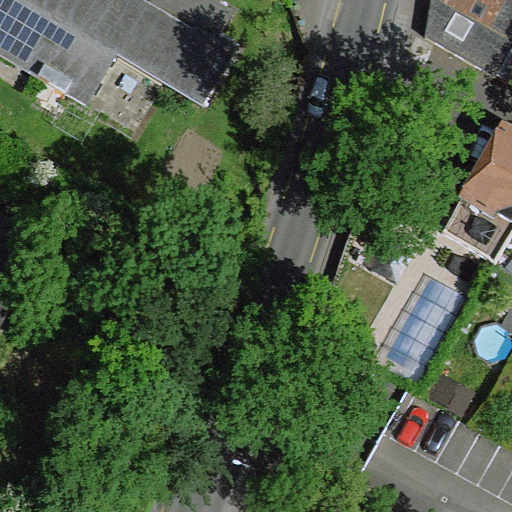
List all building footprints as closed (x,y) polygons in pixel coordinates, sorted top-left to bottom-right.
[(8,0),(0,0),(0,52),(69,95),(75,87),(91,98),(116,57),(201,106),(235,49),(218,40),(199,29),(193,36),(152,12),(130,0),(14,0),(13,2),(8,0)] [(205,0),(158,0),(152,12),(193,36),(199,29),(218,40),(232,15),(205,0)] [(511,48),(511,39),(437,0),(435,0),(430,39),(496,77),(511,48)] [(511,0),(437,0),(511,39),(511,0)] [(467,200),(511,225),(511,138),(504,134),(467,200)] [(40,249),(0,226),(0,295),(10,301),(40,249)]
